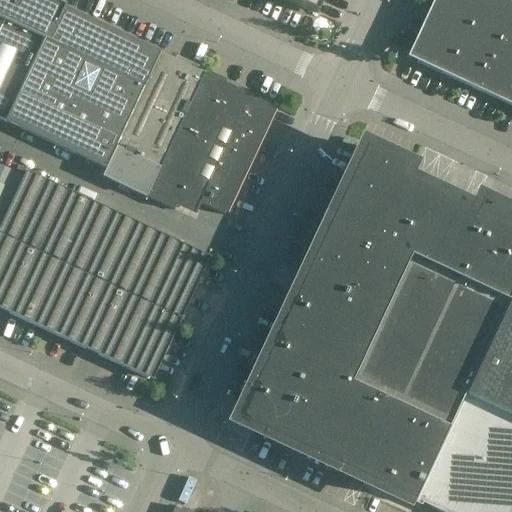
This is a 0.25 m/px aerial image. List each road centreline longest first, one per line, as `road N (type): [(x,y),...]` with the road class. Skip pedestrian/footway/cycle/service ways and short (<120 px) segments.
road 1 (unclassified): [(171,444),(341,83)]
road 2 (unclassified): [(341,83),(153,0)]
road 3 (unclassified): [(171,444),(0,364)]
road 4 (unclassified): [(315,511),(171,444)]
